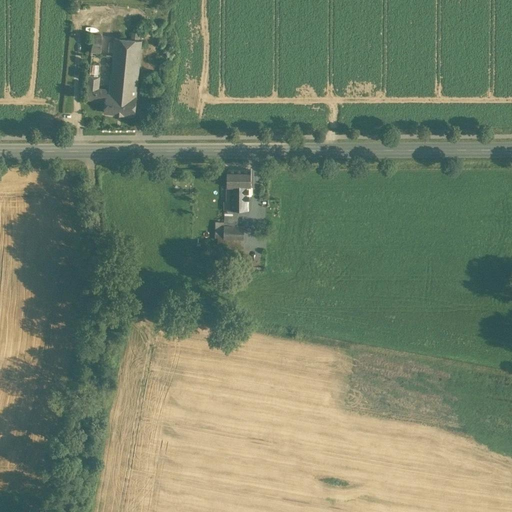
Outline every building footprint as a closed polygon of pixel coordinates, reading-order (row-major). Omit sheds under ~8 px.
[(113,37),(90,36),(89,55),(112,57),(113,37)] [(128,39),(113,37),(112,57),(109,93),(136,95),(140,40),(128,39)] [(100,85),(100,76),(87,76),(87,84),(100,85)] [(106,90),(87,87),(85,99),(105,101),(106,93),(106,90)] [(109,93),(106,93),(105,101),(104,112),(116,113),(123,114),(135,115),(136,95),(109,93)] [(251,169),(227,169),(227,186),(228,186),(231,186),(231,209),(238,209),(249,209),(249,193),(251,193),(251,169)] [(231,209),(231,186),(228,186),(227,186),(225,186),(225,222),(216,221),(216,236),(218,236),(219,225),(238,225),(238,209),(231,209)] [(238,225),(219,225),(218,236),(218,247),(226,247),(244,247),(244,225),(238,225)] [(226,247),(215,253),(220,261),(224,259),(226,247)]
